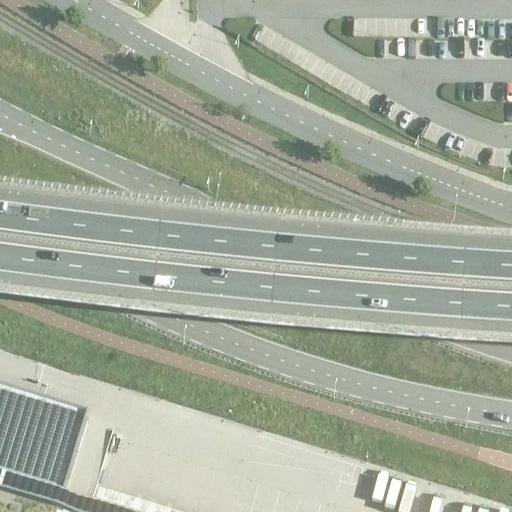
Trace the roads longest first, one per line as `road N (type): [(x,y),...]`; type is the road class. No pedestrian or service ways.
road 1 (secondary): [(511,326),(345,279),(0,112)]
road 2 (secondary): [(0,237),(313,374),(511,418)]
road 3 (motorway): [(511,267),(103,244),(0,229)]
road 4 (motorway): [(0,284),(122,300),(511,314)]
road 5 (unclassified): [(511,208),(292,119),(74,0)]
